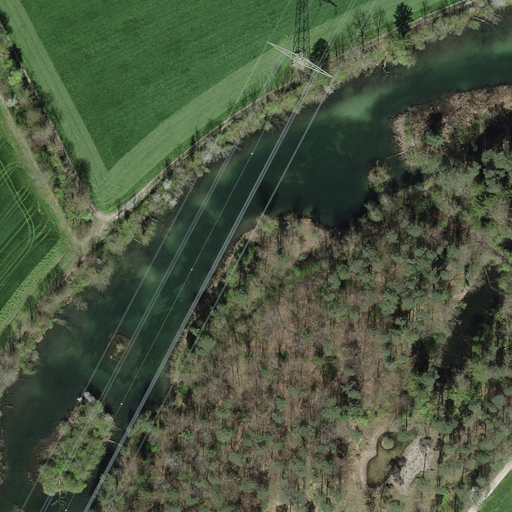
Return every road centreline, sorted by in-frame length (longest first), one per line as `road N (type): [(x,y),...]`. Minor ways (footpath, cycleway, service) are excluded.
road 1 (track): [(181,511),(465,219),(511,264)]
road 2 (track): [(477,0),(266,96),(178,163),(103,238)]
road 3 (track): [(103,238),(0,28)]
road 4 (track): [(103,238),(0,371)]
